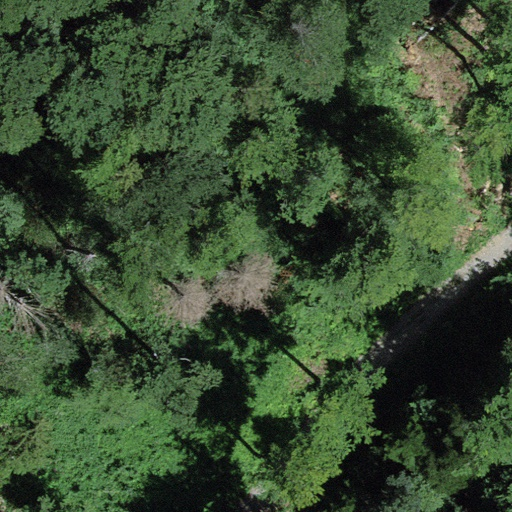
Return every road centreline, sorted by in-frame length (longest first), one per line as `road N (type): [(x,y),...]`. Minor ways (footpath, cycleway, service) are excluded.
road 1 (track): [(253,511),(381,352),(511,240)]
road 2 (track): [(511,443),(401,511)]
